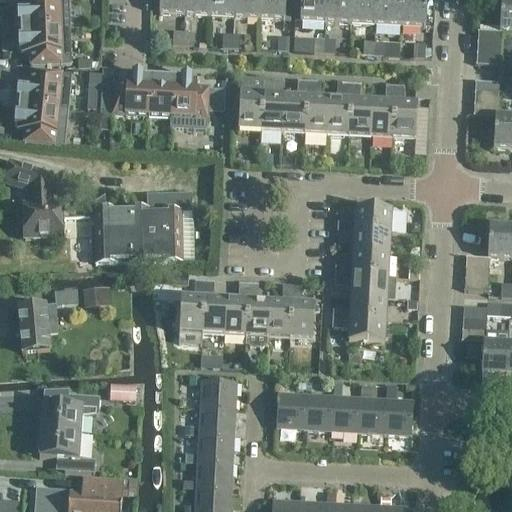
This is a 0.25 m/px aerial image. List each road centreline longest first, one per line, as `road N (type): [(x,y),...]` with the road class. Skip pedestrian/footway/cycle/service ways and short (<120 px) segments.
road 1 (residential): [(435,405),(447,188)]
road 2 (residential): [(447,188),(457,0)]
road 3 (residential): [(430,477),(253,469)]
road 4 (residential): [(297,186),(261,185),(257,264),(294,266)]
road 5 (residential): [(447,188),(297,186)]
